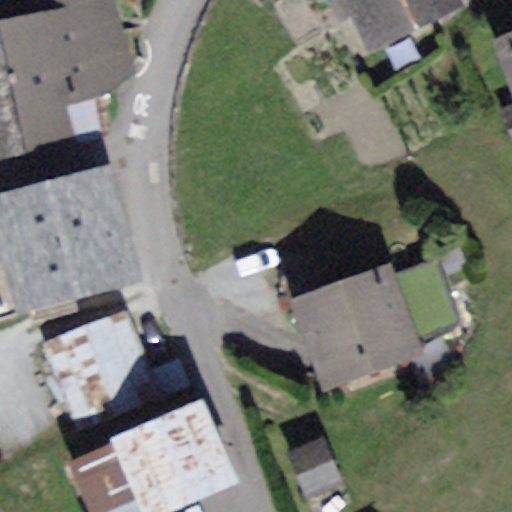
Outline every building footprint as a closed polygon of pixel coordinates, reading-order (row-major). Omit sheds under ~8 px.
[(473,0),(346,0),(373,64),(481,19),(473,0)] [(72,25),(0,37),(0,159),(92,144),(72,25)] [(116,181),(0,209),(0,238),(22,325),(144,295),(116,181)] [(398,271),(299,309),(337,407),(436,369),(398,271)] [(132,317),(36,350),(70,448),(166,415),(132,317)] [(230,511),(196,427),(73,477),(87,511),(230,511)] [(308,492),(337,480),(322,444),(294,455),(308,492)]
